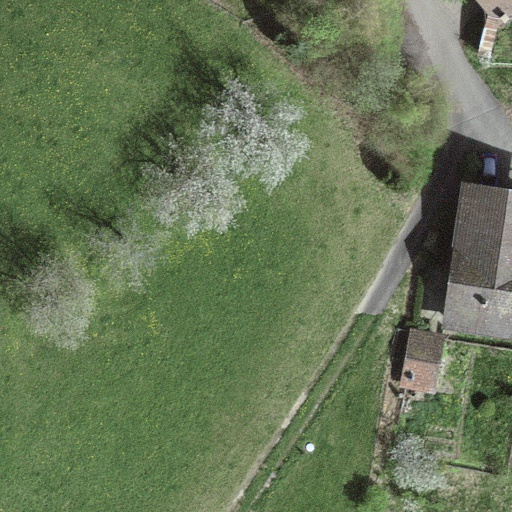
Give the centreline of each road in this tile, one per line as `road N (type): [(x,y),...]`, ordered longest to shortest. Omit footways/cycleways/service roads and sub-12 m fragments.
road 1 (residential): [(417,0),(454,78),(459,112),(447,179),(367,314)]
road 2 (track): [(367,314),(240,511)]
